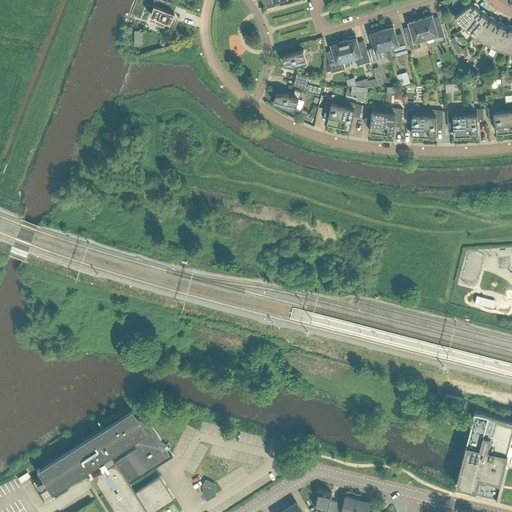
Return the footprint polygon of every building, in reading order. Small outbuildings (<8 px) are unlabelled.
[(177,4),(165,0),(156,0),(151,15),(157,17),(154,23),(164,26),(168,16),(172,17),(177,4)] [(470,3),(454,16),(463,26),(459,30),(459,31),(479,10),(475,5),(473,6),(470,3)] [(480,10),(479,10),(459,31),(464,26),(474,34),(473,35),(487,16),(482,12),(481,14),(478,12),(480,10)] [(432,14),(420,18),(426,38),(433,36),(435,41),(439,40),(440,43),(446,41),(441,24),(436,26),(432,14)] [(484,43),(496,22),(490,18),(489,20),(486,18),(488,17),(487,16),(473,35),(473,36),(474,35),(485,41),(484,43)] [(420,18),(408,21),(411,33),(406,34),(410,49),(421,45),(419,40),(426,38),(420,18)] [(496,22),(484,43),(485,43),(485,42),(497,47),(496,48),(497,49),(506,26),(499,23),(498,26),(495,24),(496,22)] [(387,27),(382,29),(387,47),(393,45),(396,55),(407,52),(402,35),(397,37),(393,24),(387,25),(387,27)] [(509,53),(510,53),(511,43),(511,28),(509,27),(508,30),(505,29),(506,26),(497,49),(498,47),(510,51),(509,53)] [(376,29),(370,30),(374,46),(369,48),(372,60),(383,57),(381,49),(387,47),(382,29),(376,30),(376,29)] [(349,39),(343,40),(349,58),(355,56),(357,64),(370,60),(367,48),(360,50),(355,35),(348,37),(349,39)] [(337,40),(330,42),(335,58),(328,60),(332,72),(345,68),(343,60),(349,58),(343,40),(338,42),(337,40)] [(303,49),(282,55),(284,63),(293,65),(307,61),(303,49)] [(467,70),(460,66),(457,71),(464,75),(467,70)] [(407,71),(397,74),(400,85),(410,82),(407,71)] [(297,72),(295,78),(307,82),(309,75),(297,72)] [(307,82),(295,78),(294,85),(306,88),(307,82)] [(285,92),(276,93),(273,101),(294,109),(302,91),(295,88),(292,95),(285,92)] [(327,122),(338,125),(345,100),(344,100),(343,105),(332,102),(334,97),(327,96),(324,108),(330,109),(327,122)] [(362,104),(345,100),(338,125),(340,125),(347,127),(347,126),(350,127),(353,115),(359,116),(362,104)] [(370,130),(382,132),(385,106),(384,106),(384,111),(373,110),(373,105),(367,104),(365,116),(371,117),(370,130)] [(403,108),(385,106),(382,132),(390,133),(390,132),(394,132),(395,120),(401,120),(403,108)] [(497,132),(508,130),(506,110),(495,111),(494,106),(487,107),(489,119),(495,118),(497,132)] [(465,108),(466,134),(475,134),(475,133),(478,133),(478,120),(484,120),(483,107),(476,108),(477,113),(466,113),(465,108)] [(412,134),(424,135),(425,109),(407,108),(406,121),(413,121),(412,134)] [(465,108),(447,109),(448,122),(454,121),(454,135),(466,134),(465,108)] [(443,109),(425,109),(424,135),(425,135),(425,134),(433,135),(433,134),(436,134),(436,121),(442,122),(443,109)] [(420,289),(437,294),(438,294),(447,259),(429,254),(420,289)] [(503,303),(505,294),(485,291),(484,300),(503,303)] [(446,393),(443,402),(461,407),(463,398),(446,393)] [(154,431),(152,430),(149,427),(147,424),(145,423),(141,421),(136,418),(130,409),(121,415),(115,416),(113,416),(109,417),(105,418),(102,420),(98,422),(102,428),(36,470),(50,492),(97,463),(100,468),(91,474),(115,511),(151,511),(173,498),(158,475),(134,490),(129,482),(170,456),(156,435),(154,431)] [(511,419),(475,410),(455,485),(470,489),(470,488),(476,489),(477,485),(498,490),(511,437),(511,419)] [(207,479),(204,484),(204,494),(207,498),(215,493),(214,484),(207,479)] [(322,507),(321,511),(331,511),(327,511),(328,508),(332,492),(318,489),(315,505),(322,507)] [(355,511),(358,498),(345,495),(341,511),(355,511)] [(368,511),(371,501),(358,498),(355,511),(368,511)] [(303,511),(296,501),(285,508),(287,511),(303,511)]
